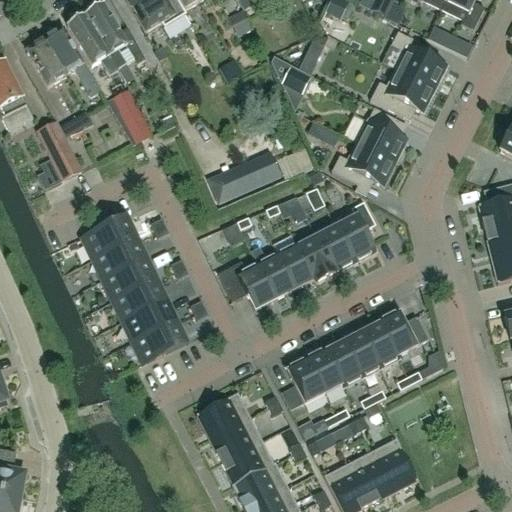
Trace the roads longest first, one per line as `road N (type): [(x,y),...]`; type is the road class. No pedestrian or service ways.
road 1 (residential): [(238,356),(148,170),(46,221)]
road 2 (residential): [(440,255),(427,200),(511,34)]
road 3 (residential): [(53,511),(60,478),(55,430),(0,282)]
road 4 (residential): [(500,485),(440,255)]
road 5 (residential): [(440,255),(238,356)]
